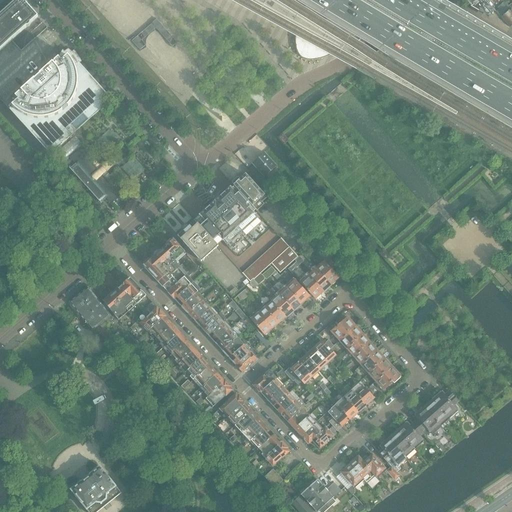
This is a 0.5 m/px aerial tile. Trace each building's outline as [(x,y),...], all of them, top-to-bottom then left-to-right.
[(0,51),(38,17),(22,0),(17,0),(0,15),(0,51)] [(311,0),(307,10),(303,29),(301,28),(300,28),(296,30),(295,33),(295,34),(295,36),(296,37),(312,46),(310,49),(310,51),(314,53),(316,52),(318,49),(329,55),(330,56),(336,52),(336,51),(345,44),(354,36),(361,30),(366,23),(372,17),(379,7),(383,0),(311,0)] [(487,3),(484,0),(464,0),(469,6),(488,16),(494,11),(487,3)] [(506,4),(496,13),(509,27),(511,24),(511,10),(510,8),(508,6),(506,4)] [(140,49),(146,44),(142,39),(138,35),(132,40),(140,49)] [(329,56),(294,36),(294,41),(295,46),(296,52),(299,56),(302,59),(305,60),(310,61),(314,60),(318,60),(322,59),(326,57),(329,56)] [(72,63),(71,61),(69,59),(68,57),(62,62),(59,58),(15,97),(18,101),(9,109),(50,155),(74,133),(70,128),(69,129),(67,128),(82,114),(88,121),(106,105),(103,102),(107,98),(107,94),(79,62),(73,65),(72,63)] [(282,134),(277,138),(283,145),(288,141),(282,134)] [(111,204),(125,192),(83,146),(70,158),(75,164),(69,169),(101,204),(101,203),(99,200),(104,196),(111,204)] [(255,162),(251,164),(252,165),(264,178),(267,175),(270,172),(272,170),(276,167),(264,154),(264,153),(260,156),(258,159),(255,162)] [(232,182),(232,183),(233,185),(233,186),(255,211),(256,211),(268,200),(245,175),(240,180),(240,179),(239,179),(238,178),(236,177),(232,182)] [(199,216),(195,220),(195,221),(204,231),(206,233),(207,233),(208,234),(207,234),(216,244),(217,244),(217,245),(222,241),(228,247),(229,246),(231,249),(242,239),(240,236),(241,235),(242,235),(242,234),(241,234),(241,235),(239,233),(243,229),(245,231),(244,232),(245,232),(245,233),(245,232),(245,231),(247,230),(249,233),(260,223),(258,220),(259,219),(253,213),(255,211),(233,186),(230,189),(230,188),(215,202),(214,202),(199,216)] [(194,220),(177,235),(199,259),(201,261),(204,259),(218,247),(217,245),(217,244),(216,244),(207,234),(208,234),(207,233),(206,233),(204,231),(195,221),(195,220),(194,221),(194,220)] [(304,251),(313,243),(305,234),(296,242),(304,251)] [(242,273),(250,282),(253,280),(271,264),(280,273),(298,257),(281,238),(242,273)] [(185,253),(173,239),(172,240),(171,239),(169,240),(167,242),(166,244),(167,245),(163,248),(175,262),(185,253)] [(48,246),(47,245),(44,242),(36,249),(40,253),(48,246)] [(179,267),(175,262),(163,248),(159,252),(158,251),(157,251),(154,254),(153,256),(153,257),(166,271),(166,270),(171,275),(176,270),(178,269),(184,276),(185,274),(186,274),(179,267)] [(383,249),(378,253),(384,260),(389,256),(383,249)] [(304,261),(299,256),(297,258),(294,260),(295,262),(298,266),(304,261)] [(166,270),(166,271),(153,257),(151,259),(150,259),(149,258),(143,263),(143,264),(143,265),(145,267),(144,268),(166,292),(167,291),(177,282),(171,275),(166,270)] [(336,267),(326,257),(314,268),(318,272),(317,272),(320,275),(322,276),(325,279),(325,281),(329,285),(332,285),(335,282),(335,280),(337,277),(331,271),(336,267)] [(298,266),(295,262),(287,269),(290,273),(298,266)] [(181,265),(179,267),(186,274),(188,272),(181,265)] [(313,268),(306,274),(310,279),(312,282),(315,283),(317,285),(318,288),(322,292),(325,291),(327,289),(327,287),(329,285),(325,281),(325,279),(322,276),(320,275),(317,272),(318,272),(314,268),(313,268)] [(185,274),(184,276),(177,282),(167,291),(170,293),(169,294),(174,300),(175,299),(189,286),(193,282),(188,277),(185,274)] [(310,279),(306,274),(298,281),(314,298),(315,298),(317,299),(319,296),(320,294),(321,292),(322,292),(318,288),(317,285),(315,283),(312,282),(310,279)] [(131,280),(128,280),(128,279),(127,280),(123,284),(122,284),(121,284),(122,285),(120,287),(135,303),(136,304),(146,296),(131,279),(131,280)] [(296,299),(301,304),(303,303),(305,301),(306,298),(309,296),(293,279),(285,286),(288,289),(291,293),(293,294),(296,297),(296,299)] [(254,288),(257,285),(253,280),(249,283),(254,288)] [(181,307),(182,306),(196,293),(198,291),(199,290),(193,282),(189,286),(175,299),(177,300),(176,301),(181,307)] [(284,286),(277,292),(280,296),(284,300),(286,301),(288,304),(288,306),(293,311),(295,310),(297,308),(297,306),(300,304),(301,304),(296,299),(296,297),(293,294),(291,293),(288,289),(285,286),(284,286)] [(111,316),(102,305),(88,287),(80,293),(76,296),(69,302),(92,331),(111,316)] [(136,304),(135,303),(120,287),(119,288),(118,288),(117,289),(116,289),(113,291),(113,292),(112,294),(127,310),(128,312),(136,304)] [(245,298),(249,295),(245,290),(241,293),(245,298)] [(280,296),(277,292),(269,300),(285,317),(287,317),(289,315),(290,313),(292,311),(293,311),(288,306),(288,304),(286,301),(284,300),(280,296)] [(188,313),(203,300),(196,293),(182,306),(183,308),(182,309),(187,314),(188,313)] [(241,301),(245,298),(241,293),(237,296),(241,301)] [(128,312),(127,310),(112,294),(111,294),(110,294),(107,296),(107,297),(103,301),(113,312),(119,319),(128,312)] [(195,321),(209,308),(203,300),(188,313),(190,315),(189,316),(194,322),(195,321)] [(278,323),(285,317),(269,300),(262,306),(278,323)] [(142,311),(147,317),(157,308),(152,302),(142,311)] [(234,312),(238,309),(232,302),(228,305),(234,312)] [(271,329),(278,323),(262,306),(256,311),(271,329)] [(157,309),(158,309),(157,308),(147,317),(141,322),(140,323),(148,332),(165,316),(159,310),(158,311),(157,309)] [(202,328),(216,315),(209,308),(195,321),(197,323),(196,323),(201,329),(202,328)] [(245,317),(244,316),(238,309),(234,312),(241,320),(245,317)] [(264,335),(271,329),(256,311),(249,317),(264,335)] [(209,335),(223,322),(216,315),(202,328),(204,330),(203,331),(208,336),(209,335)] [(148,332),(155,340),(172,325),(169,321),(167,321),(166,320),(165,320),(164,319),(166,317),(165,316),(148,332)] [(329,333),(337,341),(345,334),(345,332),(347,331),(348,331),(354,325),(347,317),(329,333)] [(243,322),(247,327),(251,324),(247,319),(243,322)] [(132,330),(135,327),(140,323),(138,321),(137,321),(130,327),(132,330)] [(215,343),(230,330),(223,322),(209,335),(210,337),(209,338),(215,344),(215,343)] [(175,330),(175,328),(172,325),(155,340),(163,348),(178,333),(175,330)] [(355,339),(361,333),(362,333),(357,328),(357,329),(355,327),(354,325),(348,331),(347,331),(345,332),(345,334),(337,341),(339,344),(344,349),(352,342),(352,340),(354,339),(355,339)] [(221,351),(222,350),(236,337),(230,330),(215,343),(217,345),(216,345),(221,351)] [(260,342),(264,339),(258,332),(254,335),(260,342)] [(184,337),(182,337),(178,333),(163,348),(170,356),(187,341),(184,337)] [(344,349),(351,357),(359,350),(359,348),(361,347),(362,347),(368,342),(369,341),(365,336),(364,337),(362,335),(361,333),(355,339),(354,339),(352,340),(352,342),(344,349)] [(243,344),(236,337),(222,350),(224,352),(223,353),(228,358),(229,358),(243,344)] [(269,345),(267,343),(264,339),(260,342),(266,348),(269,345)] [(190,346),(190,344),(187,341),(170,356),(178,364),(193,350),(190,346)] [(328,348),(324,344),(322,341),(319,343),(317,343),(314,346),(314,348),(328,363),(335,356),(333,353),(331,352),(328,348)] [(235,366),(236,365),(250,352),(252,349),(245,342),(243,344),(229,358),(231,359),(230,360),(235,366)] [(351,357),(358,365),(367,358),(367,357),(368,355),(370,355),(376,350),(376,349),(372,344),(371,345),(369,343),(368,342),(362,347),(361,347),(359,348),(359,350),(351,357)] [(320,370),(328,363),(314,348),(311,350),(309,350),(306,353),(306,355),(320,370)] [(199,353),(196,353),(193,350),(178,364),(185,372),(202,357),(199,353)] [(377,363),(383,358),(384,357),(379,353),(378,353),(376,351),(377,351),(376,350),(370,355),(368,355),(367,357),(367,358),(358,365),(366,373),(374,366),(374,365),(376,363),(377,363)] [(242,373),(257,360),(250,352),(236,365),(237,366),(237,367),(242,373)] [(312,378),(320,370),(306,355),(303,357),(301,357),(298,360),(298,362),(312,378)] [(205,362),(205,360),(202,357),(185,372),(193,380),(208,366),(205,362)] [(385,371),(390,366),(391,366),(387,361),(386,362),(384,359),(383,358),(377,363),(376,363),(374,365),(374,366),(366,373),(369,377),(373,382),(381,374),(381,373),(383,371),(385,371)] [(306,383),(312,378),(298,362),(293,366),(293,368),(291,370),(297,377),(297,378),(303,384),(306,382),(306,383)] [(213,369),(211,369),(208,366),(193,380),(200,388),(217,373),(213,369)] [(392,367),(390,366),(385,371),(383,371),(381,373),(381,374),(373,382),(382,391),(392,382),(393,383),(400,377),(398,374),(394,369),(393,370),(391,368),(392,367)] [(297,377),(291,370),(290,369),(285,373),(293,382),(293,381),(297,378),(297,377)] [(275,379),(276,378),(269,371),(266,374),(267,375),(265,376),(264,375),(254,384),(253,385),(260,393),(261,392),(275,379)] [(217,373),(200,388),(208,396),(224,381),(223,380),(222,381),(220,380),(221,379),(220,378),(220,376),(217,373)] [(267,400),(282,386),(275,379),(261,392),(263,394),(262,394),(263,395),(263,396),(267,400)] [(224,381),(208,396),(215,405),(232,389),(231,388),(230,389),(229,388),(230,387),(224,381)] [(360,383),(359,382),(350,389),(364,405),(365,406),(370,401),(370,399),(372,397),(371,396),(368,393),(366,390),(361,385),(360,383)] [(347,392),(342,396),(356,412),(357,413),(362,408),(362,407),(364,405),(350,389),(347,385),(344,388),(347,392)] [(274,406),(288,393),(282,386),(267,400),(270,403),(271,403),(272,404),(273,404),(274,406)] [(371,396),(374,393),(369,388),(366,390),(368,393),(371,396)] [(436,398),(433,401),(439,408),(439,409),(441,411),(442,411),(449,419),(457,411),(457,407),(455,404),(458,402),(448,391),(444,396),(441,393),(440,392),(435,397),(436,398)] [(280,415),(295,401),(288,393),(274,406),(276,407),(275,408),(276,409),(276,410),(280,415)] [(314,397),(314,396),(311,393),(306,399),(309,402),(314,397)] [(236,394),(219,410),(227,418),(244,402),(238,396),(237,397),(236,396),(237,395),(236,394)] [(342,396),(334,403),(349,420),(353,416),(353,414),(356,412),(342,396)] [(288,421),(302,408),(304,406),(298,399),(295,401),(280,415),(284,418),(285,418),(286,419),(288,421)] [(440,426),(449,419),(442,411),(441,411),(439,409),(439,408),(433,401),(432,400),(427,404),(427,405),(424,408),(430,415),(430,417),(432,419),(433,419),(440,426)] [(234,426),(251,410),(248,407),(246,407),(245,406),(244,406),(243,405),(245,403),(244,402),(227,418),(228,419),(234,426)] [(327,411),(333,418),(340,425),(342,424),(344,424),(349,420),(334,403),(329,408),(329,409),(327,411)] [(417,417),(413,421),(423,432),(426,436),(429,433),(431,435),(440,426),(433,419),(432,419),(430,417),(430,415),(424,408),(423,407),(418,412),(419,413),(418,414),(419,415),(418,416),(416,414),(415,415),(417,417)] [(294,429),(308,415),(302,408),(288,421),(290,423),(289,423),(290,424),(290,425),(294,429)] [(254,413),(251,410),(234,426),(242,434),(258,419),(257,418),(256,419),(255,417),(254,416),(254,413)] [(301,435),(315,422),(308,415),(294,429),(297,433),(299,433),(300,433),(301,435)] [(340,425),(333,418),(328,422),(336,431),(341,426),(340,425)] [(258,419),(242,434),(249,442),(264,428),(263,426),(262,424),(262,422),(260,420),(258,420),(258,419)] [(223,421),(221,424),(220,424),(218,426),(221,429),(226,425),(223,421)] [(418,437),(423,432),(413,421),(408,425),(406,423),(405,423),(407,426),(405,428),(404,426),(403,427),(402,426),(397,430),(398,431),(404,438),(406,438),(408,440),(408,442),(414,449),(423,442),(418,437)] [(312,440),(322,430),(315,422),(301,435),(303,437),(303,438),(307,444),(312,440)] [(325,427),(322,430),(312,440),(319,448),(333,436),(335,433),(330,428),(328,430),(325,427)] [(267,429),(266,430),(264,428),(249,442),(256,449),(273,434),(270,431),(268,431),(267,429)] [(389,437),(390,438),(396,445),(398,446),(400,448),(399,449),(406,457),(414,449),(408,442),(408,440),(406,438),(404,438),(398,431),(395,434),(394,433),(389,437)] [(264,457),(264,458),(281,442),(280,442),(279,443),(277,442),(278,441),(277,440),(277,438),(273,434),(256,449),(264,457)] [(379,453),(378,453),(379,453),(379,454),(388,464),(396,472),(400,468),(399,467),(408,459),(406,457),(399,449),(400,448),(398,446),(396,445),(390,438),(386,442),(386,441),(380,445),(381,446),(380,447),(383,449),(379,453)] [(281,442),(264,458),(272,466),(289,451),(281,442)] [(364,456),(360,460),(374,475),(376,477),(385,469),(372,455),(367,459),(364,456)] [(374,475),(360,460),(358,457),(354,460),(353,459),(349,462),(350,463),(349,464),(362,479),(365,483),(374,475)] [(362,479),(349,464),(340,472),(341,473),(335,478),(352,496),(357,491),(353,487),(362,479)] [(95,511),(120,493),(101,469),(99,467),(68,491),(74,498),(77,496),(88,511),(95,511)] [(394,480),(399,476),(391,467),(387,471),(394,480)] [(269,482),(276,475),(273,470),(265,477),(269,482)] [(275,488),(283,481),(276,475),(269,482),(275,488)] [(333,483),(325,490),(317,480),(301,494),(308,502),(310,504),(317,511),(324,511),(335,502),(332,499),(341,491),(333,483)] [(268,497),(274,491),(266,482),(260,488),(268,497)] [(299,496),(291,504),(298,511),(301,511),(310,504),(308,502),(306,504),(299,496)]
